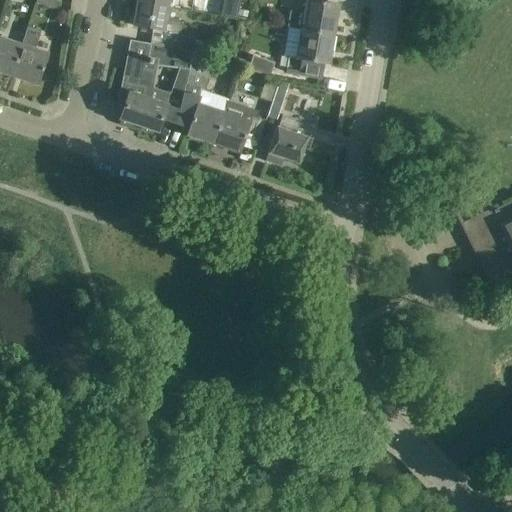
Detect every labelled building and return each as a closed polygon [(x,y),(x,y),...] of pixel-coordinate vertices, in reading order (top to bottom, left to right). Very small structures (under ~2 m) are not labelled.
[(35,0),(35,3),(53,9),(56,0),(35,0)] [(226,0),(223,19),(235,22),(239,0),(226,0)] [(286,27),(333,35),(338,5),(325,3),(325,0),(299,0),(298,9),(293,8),(289,11),(286,27)] [(168,20),(170,7),(137,1),(133,26),(172,33),(170,48),(193,52),(199,54),(212,57),(214,46),(202,42),(205,30),(180,25),(181,22),(168,20)] [(22,45),(11,77),(37,86),(48,54),(34,50),(40,31),(28,27),(22,45)] [(328,65),(333,35),(286,27),(287,27),(282,55),(288,56),(285,72),(321,79),(323,64),(328,65)] [(0,73),(11,77),(22,45),(0,37),(0,73)] [(119,119),(157,132),(161,120),(176,124),(185,85),(193,52),(170,48),(129,41),(119,92),(128,94),(119,119)] [(273,63),(252,56),(247,70),(269,77),(273,63)] [(212,144),(223,113),(228,100),(200,90),(200,88),(185,85),(176,124),(188,129),(186,135),(212,144)] [(250,122),(223,113),(212,144),(239,153),(244,138),(257,143),(265,119),(252,115),(250,122)] [(316,127),(297,120),(282,115),(278,127),(277,126),(265,161),(280,166),(282,159),(298,165),(307,138),(312,139),(316,127)] [(482,189),(449,201),(456,215),(487,200),(482,189)] [(511,199),(501,205),(461,225),(493,290),(492,290),(493,292),(511,283),(511,199)]
